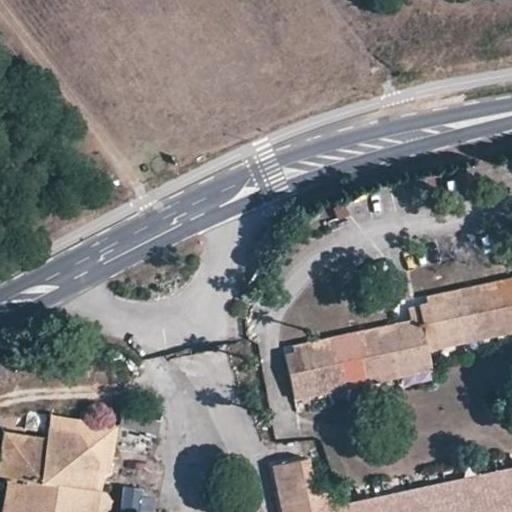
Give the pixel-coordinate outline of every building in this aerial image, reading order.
[(495,280),(495,288),(511,284),(511,276),(511,275),(495,280)] [(460,287),(461,295),(479,291),(478,283),(460,287)] [(511,471),(345,507),(345,511),(511,511),(511,284),(495,288),(479,291),(461,295),(445,298),(427,303),(409,306),(410,319),(411,326),(394,331),(379,334),(361,338),(346,341),(328,345),(312,348),(293,353),(284,354),(293,390),(430,360),(429,348),(426,340),(511,321),(511,471)] [(445,298),(444,290),(426,294),(427,303),(445,298)] [(411,326),(410,319),(393,321),(394,331),(411,326)] [(511,330),(511,321),(426,340),(429,348),(511,330)] [(359,328),(361,338),(379,334),(378,325),(359,328)] [(327,335),(328,345),(346,341),(344,332),(327,335)] [(290,344),(293,353),(312,348),(311,340),(290,344)] [(293,390),(294,397),(432,368),(430,360),(293,390)] [(13,476),(6,511),(100,511),(104,492),(93,491),(95,474),(102,475),(104,462),(84,432),(53,428),(52,438),(35,436),(4,455),(1,474),(13,476)] [(284,511),(345,511),(345,507),(343,502),(336,503),(332,486),(315,489),(308,457),(274,464),(284,511)] [(343,502),(345,507),(511,471),(511,465),(448,479),(343,502)] [(102,475),(95,474),(93,491),(104,492),(107,475),(102,475)] [(121,490),(120,511),(151,511),(153,491),(121,490)] [(100,511),(113,511),(115,505),(104,492),(100,511)]
